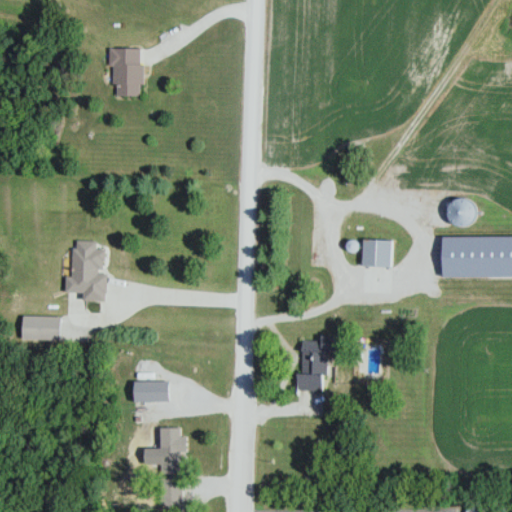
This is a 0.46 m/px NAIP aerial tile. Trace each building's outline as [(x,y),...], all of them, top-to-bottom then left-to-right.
[(145,97),(145,48),(116,48),(116,97),(145,97)] [(460,228),(482,220),(473,197),(451,205),(460,228)] [(511,276),(511,236),(447,236),(447,277),(511,276)] [(87,301),(108,302),(110,249),(99,248),(100,241),(77,241),(75,277),(68,276),(68,293),(87,293),(87,301)] [(367,241),(367,267),(395,267),(395,241),(367,241)] [(63,316),(26,316),(26,340),(63,340),(63,316)] [(303,390),(328,391),(329,353),(339,353),(340,339),(305,338),(303,390)] [(164,506),(185,506),(186,452),(190,452),(190,436),(185,436),(185,428),(164,428),(164,506)]
